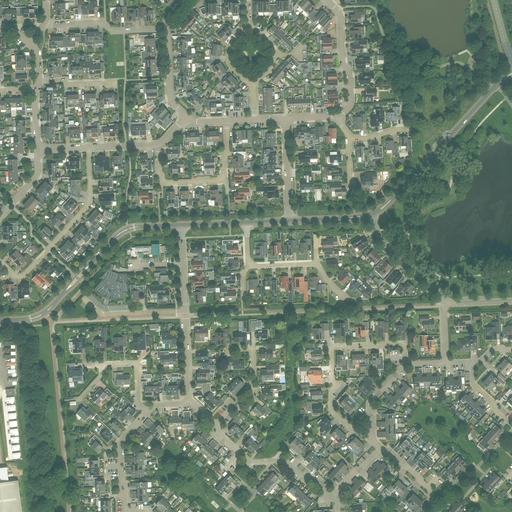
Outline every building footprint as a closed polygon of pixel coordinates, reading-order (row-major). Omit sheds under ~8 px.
[(310,3),(306,0),(304,0),(303,2),(300,0),(299,0),(296,4),(301,9),(302,8),(304,10),(303,11),(310,3)] [(270,6),(269,5),(269,1),(266,2),(263,2),(263,13),(273,12),(273,6),(270,6)] [(280,2),(280,1),(276,1),(277,5),(276,5),(273,6),(273,12),(273,17),(277,17),(277,12),(283,12),(282,2),(280,2)] [(289,5),(289,4),(288,1),(285,1),(282,2),(283,12),(293,12),(292,5),(289,5)] [(85,6),(85,2),(78,2),(79,9),(83,9),(83,15),(89,14),(88,6),(85,6)] [(89,14),(94,14),(94,8),(97,8),(97,2),(93,2),(91,4),(91,6),(88,6),(89,14)] [(262,13),(263,13),(263,2),(260,2),(257,2),(257,5),(256,6),(253,7),(253,15),(257,15),(258,13),(262,13)] [(219,8),(218,7),(218,3),(214,4),(212,4),(212,15),(215,15),(216,13),(218,13),(218,15),(221,14),(221,8),(219,8)] [(222,16),(228,16),(228,12),(232,12),(232,4),(232,3),(225,3),(225,9),(222,9),(222,16)] [(310,19),(315,13),(316,12),(313,10),(315,8),(310,3),(303,11),(308,15),(307,16),(310,19)] [(209,4),(206,4),(206,8),(203,8),(200,9),(203,15),(206,14),(208,14),(209,15),(212,15),(212,4),(209,4)] [(232,4),(232,12),(232,16),(242,16),(242,9),(238,10),(238,4),(232,4)] [(32,7),(31,5),(29,5),(29,9),(29,18),(35,18),(34,11),(38,11),(38,7),(32,7)] [(14,8),(14,7),(12,6),(11,6),(11,10),(11,19),(17,19),(16,11),(20,11),(20,7),(14,8)] [(26,10),(26,7),(20,7),(20,11),(23,10),(24,18),(29,18),(29,9),(26,10)] [(113,22),(120,21),(120,14),(123,14),(123,7),(117,8),(117,12),(112,12),(113,22)] [(8,10),(8,8),(2,8),(2,11),(6,11),(6,19),(6,21),(10,20),(10,19),(11,19),(11,10),(8,10)] [(127,8),(127,13),(128,13),(129,22),(135,22),(135,16),(139,16),(138,9),(133,9),(132,8),(127,8)] [(145,10),(145,8),(140,8),(141,17),(144,16),(144,17),(145,21),(153,21),(153,18),(154,18),(154,17),(154,15),(154,14),(152,14),(152,11),(149,11),(149,10),(148,9),(145,10)] [(196,21),(200,17),(193,11),(189,15),(191,16),(196,21)] [(319,24),(327,15),(322,11),(317,16),(315,13),(310,19),(314,23),(315,21),(316,22),(318,20),(320,22),(319,24)] [(351,23),(360,22),(360,17),(364,17),(364,12),(355,12),(355,16),(350,16),(351,23)] [(324,33),(329,28),(326,25),(331,21),(326,16),(327,16),(327,15),(319,24),(322,26),(320,29),(324,33)] [(193,28),(196,24),(195,23),(196,21),(191,16),(185,22),(191,27),(193,28)] [(189,32),(191,30),(190,29),(191,27),(185,22),(180,27),(186,33),(188,30),(189,32)] [(219,30),(222,32),(228,37),(232,33),(228,30),(231,26),(228,23),(226,23),(223,25),(223,26),(219,30)] [(272,36),(278,29),(273,25),(267,32),(272,36)] [(353,28),(354,31),(351,31),(351,39),(361,38),(361,35),(361,33),(364,33),(363,27),(356,27),(353,28)] [(284,31),(281,29),(279,31),(278,29),(272,36),(276,40),(284,31)] [(280,44),(286,37),(284,36),(286,34),(284,31),(276,40),(280,44)] [(94,46),(93,32),(88,33),(88,39),(84,40),(85,44),(85,46),(93,45),(93,46),(94,46)] [(99,39),(99,32),(93,32),(94,46),(98,46),(98,43),(103,43),(102,39),(99,39)] [(227,39),(228,37),(222,32),(218,36),(224,41),(225,40),(226,41),(227,39)] [(67,45),(73,44),(73,42),(75,42),(75,33),(70,33),(70,40),(66,40),(67,44),(67,45)] [(81,40),(81,33),(75,33),(75,42),(78,42),(78,44),(85,44),(84,40),(81,40)] [(63,44),(63,35),(57,35),(57,37),(58,46),(60,46),(60,48),(67,48),(67,45),(67,44),(63,44)] [(149,39),(149,35),(139,36),(139,39),(141,39),(141,43),(146,43),(146,47),(155,46),(155,39),(149,39)] [(320,44),(323,44),(332,44),(332,43),(332,41),(331,40),(331,38),(325,38),(325,35),(319,35),(320,44)] [(178,46),(187,45),(187,42),(191,42),(191,36),(185,36),(185,40),(177,40),(178,46)] [(58,46),(57,37),(52,37),(52,45),(49,45),(49,49),(58,49),(58,46)] [(292,39),(289,37),(287,38),(286,37),(280,44),(284,47),(292,39)] [(209,47),(213,48),(213,50),(221,51),(221,50),(222,50),(223,47),(222,47),(221,47),(222,46),(216,45),(216,44),(217,41),(211,38),(210,41),(211,42),(209,47)] [(293,43),(290,41),(292,39),(284,47),(288,51),(293,47),(294,48),(299,43),(296,40),(293,43)] [(352,53),(363,53),(363,48),(367,48),(366,41),(359,42),(360,45),(352,46),(352,53)] [(320,53),(326,53),(326,50),(332,50),(332,47),(332,45),(332,44),(323,44),(323,50),(320,50),(320,53)] [(187,49),(187,45),(178,46),(178,51),(186,51),(186,54),(192,54),(191,49),(187,49)] [(141,57),(148,57),(150,56),(150,53),(155,53),(155,46),(146,47),(146,51),(141,52),(141,57)] [(221,56),(222,55),(222,53),(222,52),(221,52),(221,51),(213,50),(210,50),(210,56),(210,59),(205,60),(205,63),(213,63),(213,59),(215,59),(215,56),(220,57),(220,56),(221,56)] [(15,62),(17,62),(26,61),(26,55),(19,56),(19,52),(17,52),(14,52),(15,59),(15,62)] [(326,56),(326,53),(320,53),(320,59),(323,58),(323,59),(323,62),(332,62),(333,61),(333,59),(332,58),(332,56),(326,56)] [(480,55),(478,53),(472,59),(474,61),(475,62),(476,63),(482,57),(480,55)] [(178,58),(178,64),(188,63),(188,60),(192,60),(192,59),(192,55),(192,54),(186,54),(186,58),(178,58)] [(78,75),(77,66),(74,66),(74,64),(71,64),(71,55),(68,55),(68,64),(68,68),(72,67),(72,75),(78,75)] [(291,56),(291,57),(289,58),(285,62),(291,68),(294,65),(296,67),(297,68),(300,65),(299,64),(298,63),(291,56)] [(149,60),(148,57),(141,57),(142,63),(146,63),(146,67),(156,66),(156,60),(149,60)] [(357,65),(357,68),(373,68),(372,57),(369,57),(363,57),(363,61),(355,61),(356,65),(357,65)] [(48,62),(49,68),(58,68),(62,68),(61,59),(55,59),(55,62),(48,62)] [(15,71),(20,71),(20,68),(26,67),(26,61),(17,62),(17,65),(15,65),(15,71)] [(223,67),(220,62),(215,66),(214,65),(211,66),(212,69),(211,69),(214,73),(216,71),(216,72),(223,67)] [(291,68),(285,62),(281,66),(287,72),(289,70),(293,74),(295,72),(291,68)] [(321,71),(324,71),(326,71),(326,68),(332,68),(332,65),(333,65),(333,63),(332,62),(323,62),(324,65),(323,66),(321,66),(321,71)] [(87,75),(90,74),(91,74),(92,76),(94,76),(95,74),(95,66),(95,63),(93,63),(86,64),(86,68),(87,75)] [(95,74),(101,74),(101,67),(104,67),(104,63),(97,63),(97,65),(95,66),(95,74)] [(188,67),(188,63),(178,64),(178,69),(186,69),(186,72),(192,72),(192,67),(188,67)] [(78,75),(83,75),(87,75),(86,68),(86,64),(79,64),(79,66),(77,66),(78,75)] [(142,77),(148,76),(148,73),(156,72),(156,66),(146,67),(146,70),(142,70),(142,77)] [(285,78),(288,75),(286,74),(287,72),(281,66),(277,70),(285,78)] [(221,82),(224,78),(222,74),(226,72),(223,67),(216,72),(218,74),(216,75),(221,82)] [(62,77),(62,68),(58,68),(49,68),(49,74),(55,74),(55,77),(62,77)] [(283,81),(285,78),(277,70),(273,74),(280,80),(281,79),(283,81)] [(330,74),(330,71),(326,71),(324,71),(324,76),(326,76),(326,80),(337,80),(337,79),(337,78),(337,76),(337,74),(330,74)] [(20,76),(20,72),(14,73),(14,83),(27,82),(27,79),(28,79),(28,75),(20,76)] [(181,73),(181,76),(179,76),(179,82),(189,81),(189,78),(192,78),(192,72),(186,72),(181,73)] [(374,73),(367,73),(363,73),(363,77),(360,77),(360,84),(370,84),(370,83),(372,80),(372,79),(374,79),(374,73)] [(276,85),(280,80),(273,74),(269,79),(276,85)] [(226,88),(234,79),(230,75),(226,80),(224,78),(221,82),(219,83),(223,87),(224,86),(226,88)] [(236,91),(233,88),(238,83),(234,79),(226,88),(228,89),(229,89),(229,90),(233,94),(236,91)] [(325,89),(331,89),(331,86),(337,85),(337,83),(338,83),(338,81),(337,80),(326,80),(326,86),(325,86),(325,89)] [(193,89),(193,86),(189,84),(189,81),(179,82),(179,87),(186,87),(186,91),(193,89)] [(143,83),(143,88),(143,93),(147,93),(157,93),(157,86),(151,86),(150,83),(143,83)] [(44,98),(53,97),(53,94),(57,94),(57,88),(51,88),(51,92),(43,92),(44,98)] [(187,95),(191,98),(188,101),(192,104),(199,97),(202,94),(200,92),(199,92),(197,94),(193,90),(193,89),(186,91),(187,95)] [(329,98),(338,98),(338,97),(338,96),(338,94),(337,94),(337,92),(331,92),(331,89),(325,89),(326,92),(326,98),(329,98)] [(376,89),(370,89),(366,89),(366,94),(363,94),(363,101),(373,101),(373,97),(377,96),(376,89)] [(100,94),(100,101),(100,105),(100,108),(104,108),(104,105),(109,105),(109,94),(107,94),(107,92),(103,92),(104,94),(103,94),(100,94)] [(88,95),(88,93),(85,93),(85,95),(85,102),(82,102),(82,109),(85,108),(85,107),(91,106),(90,94),(88,95)] [(115,101),(114,93),(109,94),(109,105),(115,105),(115,107),(118,106),(118,101),(115,101)] [(149,108),(155,105),(153,102),(153,99),(157,99),(157,93),(147,93),(148,99),(146,100),(146,104),(144,105),(147,110),(149,108)] [(96,101),(96,94),(90,94),(91,106),(96,106),(96,108),(99,108),(99,101),(96,101)] [(65,109),(68,109),(68,107),(74,107),(73,95),(68,95),(68,103),(65,103),(65,109)] [(79,102),(79,95),(73,95),(74,107),(79,107),(79,109),(82,109),(82,102),(79,102)] [(245,98),(243,98),(243,97),(238,97),(238,95),(233,95),(233,103),(235,103),(244,102),(245,102),(245,98)] [(53,100),(53,97),(44,98),(44,103),(52,103),(52,106),(58,106),(57,100),(53,100)] [(208,100),(204,97),(201,100),(199,97),(192,104),(197,108),(202,103),(206,106),(208,100)] [(324,107),(332,107),(332,104),(338,103),(338,101),(338,99),(338,98),(329,98),(326,98),(326,102),(324,102),(324,107)] [(211,106),(211,112),(211,113),(215,113),(215,112),(216,112),(216,103),(213,104),(213,99),(208,100),(207,103),(207,107),(211,106)] [(216,103),(216,112),(218,112),(218,113),(222,113),(222,106),(224,105),(224,100),(223,100),(223,99),(216,99),(216,103)] [(44,115),(54,115),(54,111),(59,111),(59,106),(58,106),(52,106),(52,109),(44,109),(44,115)] [(161,118),(167,111),(163,107),(158,112),(155,110),(151,115),(155,119),(158,122),(161,118)] [(403,116),(403,107),(393,107),(393,113),(388,113),(388,115),(386,115),(386,116),(386,119),(388,119),(388,122),(396,121),(396,116),(404,116),(404,115),(403,116)] [(371,117),(370,117),(369,117),(369,119),(370,120),(371,120),(371,126),(379,126),(378,119),(382,119),(382,109),(375,109),(375,113),(373,113),(371,115),(371,116),(371,117)] [(165,129),(169,124),(167,122),(172,116),(167,112),(168,111),(167,111),(161,118),(158,122),(157,122),(165,129)] [(362,129),(362,122),(366,122),(365,114),(360,115),(360,117),(353,118),(354,125),(354,129),(362,129)] [(47,124),(53,123),(58,123),(58,118),(54,118),(54,115),(44,115),(45,121),(47,121),(47,124)] [(129,123),(129,129),(132,129),(132,131),(132,135),(139,135),(139,122),(134,122),(129,123)] [(142,122),(139,122),(139,135),(146,135),(146,131),(146,129),(150,128),(148,122),(142,122)] [(58,123),(53,123),(47,124),(47,127),(45,127),(45,133),(55,132),(55,129),(59,129),(58,123)] [(92,129),(92,137),(98,137),(97,130),(100,130),(100,129),(100,126),(100,123),(97,123),(97,125),(91,125),(92,129)] [(69,138),(75,138),(74,127),(74,124),(69,124),(66,125),(66,131),(69,131),(69,138)] [(75,138),(80,138),(80,131),(83,130),(83,124),(80,124),(80,126),(74,127),(75,138)] [(87,125),(87,124),(86,124),(83,124),(83,130),(86,130),(86,138),(92,137),(92,129),(91,125),(87,125)] [(110,137),(115,136),(115,130),(118,130),(118,124),(109,125),(109,128),(110,137)] [(106,128),(106,126),(100,126),(100,129),(104,129),(104,137),(110,137),(109,128),(106,128)] [(313,144),(319,144),(319,137),(323,137),(323,127),(316,127),(316,135),(313,135),(313,138),(313,144)] [(294,130),(294,133),(294,139),(295,139),(298,139),(304,139),(304,137),(304,128),(298,128),(298,130),(294,130)] [(310,145),(313,144),(313,138),(313,135),(313,133),(310,133),(310,129),(309,128),(304,128),(304,137),(304,139),(304,141),(309,140),(310,145)] [(326,143),(331,142),(331,139),(336,138),(336,128),(329,129),(329,136),(326,136),(326,143)] [(252,143),(251,130),(242,131),(242,140),(242,143),(243,143),(243,140),(248,140),(248,143),(252,143)] [(270,133),(270,130),(263,131),(264,135),(265,136),(266,136),(266,139),(276,139),(276,133),(270,133)] [(233,143),(242,143),(242,140),(242,131),(233,131),(233,143)] [(55,135),(55,132),(45,133),(45,138),(53,138),(53,141),(59,141),(59,135),(55,135)] [(199,139),(199,132),(193,133),(193,142),(196,142),(197,145),(203,145),(203,143),(203,138),(199,139)] [(208,142),(213,141),(213,132),(207,132),(207,135),(203,135),(203,138),(203,143),(203,145),(203,146),(208,146),(208,145),(208,142)] [(219,135),(219,132),(213,132),(213,141),(219,141),(219,142),(222,142),(222,134),(219,135)] [(183,146),(190,146),(190,142),(193,142),(193,133),(186,133),(186,139),(183,139),(183,146)] [(406,140),(406,137),(400,137),(400,147),(406,146),(406,152),(412,151),(411,139),(406,140)] [(264,150),(270,149),(270,145),(276,145),(276,139),(266,139),(266,143),(264,143),(264,150)] [(394,144),(392,142),(392,141),(386,141),(386,151),(392,150),(392,156),(398,155),(397,144),(394,144)] [(379,151),(378,145),(371,146),(372,155),(377,155),(377,158),(383,158),(382,151),(379,151)] [(178,159),(178,158),(177,152),(180,152),(180,146),(173,147),(173,149),(172,150),(167,150),(168,158),(168,160),(171,160),(171,158),(174,158),(174,159),(178,159)] [(368,150),(365,150),(365,147),(357,147),(358,157),(362,157),(363,161),(369,161),(369,155),(368,150)] [(23,150),(23,148),(14,148),(14,150),(15,157),(17,157),(17,154),(24,153),(23,150)] [(271,153),(270,150),(264,151),(264,154),(267,154),(267,159),(277,159),(277,153),(271,153)] [(338,165),(338,162),(341,162),(341,161),(342,161),(342,156),(341,156),(341,155),(334,155),(334,151),(326,151),(326,158),(330,157),(331,163),(333,163),(333,165),(338,165)] [(233,162),(243,162),(243,158),(246,158),(245,152),(243,152),(240,152),(239,152),(239,155),(238,156),(233,156),(233,162)] [(300,163),(310,162),(310,159),(317,159),(317,152),(307,152),(307,156),(300,156),(300,163)] [(148,163),(147,155),(141,156),(142,166),(145,165),(145,168),(148,168),(148,170),(152,170),(151,163),(148,163)] [(122,163),(121,156),(114,156),(114,166),(118,166),(118,170),(125,170),(125,163),(122,163)] [(211,160),(211,156),(202,157),(202,160),(204,160),(205,166),(214,165),(214,160),(211,160)] [(8,164),(9,166),(17,165),(17,164),(17,160),(11,160),(10,157),(8,157),(8,164)] [(76,158),(76,157),(73,157),(73,158),(69,158),(69,164),(66,164),(66,169),(74,169),(74,165),(80,165),(79,158),(76,158)] [(99,157),(99,158),(95,158),(95,164),(99,164),(99,167),(103,166),(104,171),(109,170),(109,163),(106,163),(106,157),(99,157)] [(48,169),(56,169),(56,166),(59,166),(59,163),(63,163),(63,159),(55,159),(55,164),(47,164),(48,169)] [(274,169),(274,165),(277,165),(277,159),(267,159),(267,165),(263,165),(263,170),(270,169),(274,169)] [(180,173),(180,168),(183,167),(183,162),(177,162),(177,165),(170,165),(170,173),(174,173),(180,173)] [(243,166),(243,162),(233,162),(233,169),(239,168),(239,169),(240,172),(247,172),(247,165),(243,166)] [(214,171),(214,165),(205,166),(205,171),(199,172),(199,175),(203,175),(212,175),(212,171),(214,171)] [(338,168),(333,168),(328,168),(329,174),(330,174),(332,176),(332,178),(332,180),(338,179),(338,178),(342,178),(342,174),(343,173),(342,171),(338,171),(338,168)] [(51,178),(58,178),(59,178),(59,169),(56,169),(48,169),(48,175),(51,175),(51,178)] [(274,170),(272,170),(264,171),(264,176),(266,176),(266,178),(267,179),(268,179),(268,182),(271,181),(271,183),(272,183),(274,183),(275,182),(275,181),(278,181),(277,174),(274,174),(274,170)] [(249,173),(238,173),(234,173),(234,177),(234,184),(243,183),(243,179),(246,179),(246,176),(249,176),(254,176),(254,172),(249,172),(249,173)] [(305,189),(310,189),(311,192),(314,192),(313,182),(312,182),(311,173),(303,173),(304,182),(301,182),(301,190),(305,190),(305,189)] [(376,173),(369,173),(365,173),(365,177),(362,177),(362,185),(367,185),(367,186),(373,185),(372,179),(377,179),(376,173)] [(140,183),(141,184),(142,184),(142,187),(152,187),(152,179),(147,179),(147,175),(140,176),(140,177),(140,183)] [(9,185),(12,185),(11,182),(18,182),(18,178),(18,176),(9,177),(9,178),(9,185)] [(100,191),(109,190),(109,188),(112,187),(113,186),(113,179),(107,179),(107,183),(99,183),(100,191)] [(48,184),(46,182),(41,186),(48,193),(54,187),(54,183),(52,183),(51,182),(48,184)] [(337,188),(337,185),(330,185),(331,191),(334,191),(336,192),(336,196),(345,196),(345,195),(347,193),(346,192),(345,188),(337,188)] [(45,203),(46,202),(45,201),(46,200),(46,199),(44,197),(48,193),(41,186),(37,191),(41,195),(39,197),(40,197),(45,203)] [(278,190),(275,190),(275,187),(269,187),(265,187),(265,193),(268,193),(268,198),(269,198),(269,199),(272,199),(272,198),(278,198),(278,190)] [(249,189),(241,189),(238,190),(238,193),(234,193),(235,201),(236,201),(236,202),(240,202),(240,200),(244,200),(244,196),(249,196),(249,189)] [(218,199),(218,190),(210,191),(211,200),(215,200),(215,206),(222,206),(222,199),(218,199)] [(189,200),(189,191),(181,192),(181,201),(186,201),(186,206),(192,206),(192,199),(189,200)] [(204,198),(203,191),(196,191),(196,201),(201,201),(201,204),(207,204),(207,198),(204,198)] [(148,192),(145,192),(139,192),(139,200),(143,200),(143,204),(153,203),(153,196),(149,196),(148,192)] [(175,202),(175,192),(167,192),(168,204),(174,203),(174,208),(179,207),(178,201),(175,202)] [(108,206),(109,205),(110,205),(110,201),(114,201),(114,194),(107,194),(108,198),(100,198),(100,205),(106,205),(106,206),(108,206)] [(74,209),(78,205),(72,200),(74,196),(71,195),(70,198),(66,202),(68,204),(74,209)] [(37,200),(32,196),(28,201),(35,207),(37,205),(41,208),(45,203),(40,197),(37,200)] [(31,218),(36,213),(32,210),(35,207),(28,201),(23,206),(28,210),(25,213),(31,218)] [(64,204),(62,206),(60,209),(62,211),(63,212),(66,209),(70,214),(74,209),(68,204),(66,202),(64,204)] [(60,213),(62,211),(60,209),(57,211),(56,213),(57,215),(55,217),(62,223),(66,219),(60,213)] [(102,215),(97,210),(92,215),(99,221),(101,219),(103,221),(106,217),(111,219),(113,215),(105,211),(103,214),(102,215)] [(96,233),(99,230),(98,229),(100,227),(97,224),(99,221),(92,215),(88,220),(93,224),(89,228),(94,232),(96,233)] [(62,223),(55,217),(54,219),(52,217),(48,222),(50,224),(52,221),(58,227),(62,223)] [(13,233),(13,229),(17,229),(17,223),(9,223),(9,226),(2,227),(2,231),(4,231),(4,233),(13,233)] [(78,231),(84,236),(89,240),(91,238),(91,237),(90,236),(94,232),(89,228),(89,227),(87,230),(82,226),(78,231)] [(53,233),(46,227),(43,230),(40,228),(36,232),(41,236),(44,234),(48,238),(53,233)] [(84,236),(78,231),(74,235),(79,240),(77,242),(81,246),(85,242),(85,243),(86,243),(89,240),(84,236)] [(13,237),(13,233),(4,233),(4,235),(2,235),(2,240),(10,239),(10,243),(18,243),(17,236),(13,237)] [(369,245),(365,238),(359,242),(357,238),(351,242),(354,248),(357,246),(360,250),(369,245)] [(73,244),(68,239),(65,242),(66,243),(64,245),(73,253),(76,250),(77,252),(81,247),(76,242),(73,244)] [(311,250),(311,246),(311,239),(307,239),(307,240),(304,240),(304,243),(300,243),(301,254),(308,253),(308,251),(311,250)] [(327,239),(327,242),(323,242),(323,248),(333,248),(333,245),(337,245),(337,239),(330,239),(327,239)] [(223,252),(225,254),(230,253),(238,253),(238,246),(233,246),(232,246),(231,240),(223,240),(223,245),(221,245),(221,249),(223,252)] [(268,254),(267,249),(267,242),(267,240),(265,240),(265,242),(261,243),(261,246),(256,246),(257,256),(264,256),(264,254),(268,254)] [(293,255),(293,253),(296,253),(296,247),(296,240),(290,241),(290,245),(285,245),(285,255),(293,255)] [(192,253),(202,252),(202,248),(205,248),(205,242),(198,243),(198,246),(192,246),(192,247),(191,248),(191,250),(192,251),(192,253)] [(278,255),(278,253),(281,253),(281,249),(281,242),(275,243),(275,246),(271,246),(271,256),(278,255)] [(33,246),(38,253),(42,251),(37,244),(33,246)] [(15,262),(21,255),(18,253),(21,249),(17,245),(11,251),(14,253),(10,258),(15,262)] [(73,253),(64,245),(63,247),(62,246),(59,249),(64,254),(62,257),(68,262),(72,257),(71,256),(73,253)] [(159,247),(159,245),(152,245),(152,246),(149,246),(135,247),(135,248),(135,255),(139,255),(139,258),(143,257),(143,255),(150,254),(152,254),(153,255),(160,255),(160,253),(167,253),(167,246),(162,246),(162,247),(159,247)] [(329,257),(332,257),(339,257),(338,251),(334,251),(334,248),(333,248),(323,248),(324,248),(325,254),(329,254),(329,257)] [(376,253),(373,250),(371,253),(368,250),(365,253),(364,252),(362,255),(363,256),(362,257),(364,259),(365,258),(367,256),(375,264),(380,258),(375,253),(376,253)] [(19,266),(20,265),(23,268),(26,264),(31,259),(27,255),(24,258),(21,255),(15,262),(19,266)] [(211,261),(211,257),(206,257),(200,258),(200,261),(193,261),(193,269),(203,269),(203,264),(206,264),(206,261),(211,261)] [(229,261),(228,258),(225,258),(225,263),(229,263),(229,269),(235,269),(235,267),(239,267),(239,260),(229,261)] [(328,268),(338,267),(337,261),(342,261),(342,258),(336,258),(336,261),(328,261),(328,268)] [(391,267),(386,262),(381,267),(378,264),(374,269),(379,274),(381,271),(384,274),(391,267)] [(54,269),(48,263),(43,269),(50,275),(54,271),(58,276),(62,271),(57,266),(54,269)] [(167,275),(166,269),(154,269),(154,276),(160,276),(160,279),(159,279),(159,284),(165,283),(165,282),(168,282),(168,275),(167,275)] [(343,284),(350,277),(347,275),(349,272),(346,269),(339,272),(341,275),(341,276),(342,276),(338,280),(343,284)] [(393,271),(390,275),(385,280),(390,285),(393,282),(396,285),(398,282),(402,277),(397,272),(396,274),(393,271)] [(228,276),(228,272),(221,273),(221,280),(226,280),(226,284),(225,284),(225,287),(230,286),(230,284),(235,283),(235,276),(228,276)] [(202,278),(202,273),(196,273),(196,278),(193,278),(194,286),(204,285),(203,278),(202,278)] [(43,278),(38,274),(33,280),(40,287),(44,282),(48,286),(52,282),(46,276),(43,278)] [(128,293),(127,274),(118,274),(116,281),(114,280),(108,297),(110,298),(111,298),(113,299),(116,299),(117,299),(120,299),(121,299),(124,299),(123,293),(128,293)] [(271,277),(271,276),(270,275),(268,276),(267,276),(267,277),(264,277),(265,281),(263,281),(263,287),(270,286),(270,290),(272,290),(273,294),(277,294),(277,285),(273,285),(272,277),(271,277)] [(292,291),(292,285),(292,280),(288,280),(288,276),(280,276),(281,288),(286,288),(286,291),(292,291)] [(108,297),(114,280),(105,277),(95,289),(96,290),(98,292),(99,293),(100,294),(101,294),(104,295),(105,296),(108,297)] [(307,282),(303,282),(303,277),(295,278),(296,289),(300,289),(301,292),(303,292),(307,292),(307,286),(307,282)] [(318,285),(318,281),(318,277),(310,277),(311,281),(310,281),(311,287),(316,287),(316,291),(322,291),(322,285),(318,285)] [(257,288),(257,279),(249,280),(250,281),(247,281),(247,288),(250,288),(250,290),(255,290),(255,295),(261,294),(261,287),(257,288)] [(354,293),(361,285),(356,281),(349,288),(354,293)] [(361,285),(354,293),(358,297),(363,292),(366,294),(364,296),(367,298),(371,298),(371,295),(370,294),(372,292),(372,289),(364,282),(361,285)] [(9,285),(9,283),(6,283),(5,285),(4,285),(3,287),(3,288),(4,289),(4,292),(7,292),(14,298),(18,298),(17,287),(14,287),(14,284),(9,285)] [(414,287),(408,283),(404,287),(401,285),(395,291),(401,296),(405,292),(408,295),(411,293),(410,292),(414,287)] [(29,287),(29,284),(21,284),(21,292),(18,292),(18,299),(24,298),(24,295),(29,295),(29,292),(30,292),(31,292),(32,291),(32,289),(31,288),(30,287),(29,287)] [(135,286),(135,285),(130,285),(130,292),(131,292),(132,301),(139,300),(139,295),(139,294),(143,294),(143,289),(146,289),(145,286),(135,286)] [(165,291),(164,291),(164,288),(151,288),(151,294),(157,293),(157,296),(158,296),(159,296),(159,300),(164,300),(167,300),(167,299),(169,299),(169,291),(165,291)] [(203,303),(202,296),(206,296),(206,290),(206,288),(201,289),(202,292),(194,292),(194,296),(195,296),(195,303),(203,303)] [(227,292),(227,289),(221,289),(221,295),(225,295),(225,300),(229,300),(229,301),(236,301),(236,292),(227,292)] [(429,321),(429,317),(419,317),(420,321),(421,321),(421,325),(424,325),(424,329),(434,328),(434,320),(429,321)] [(456,330),(465,330),(465,324),(470,323),(470,318),(464,318),(464,321),(455,321),(456,330)] [(397,336),(405,335),(405,331),(408,331),(407,320),(400,321),(400,325),(396,326),(397,336)] [(348,330),(347,321),(344,321),(344,324),(333,324),(334,329),(336,329),(336,335),(334,335),(334,336),(345,336),(344,330),(348,330)] [(267,338),(267,330),(261,330),(261,326),(258,326),(258,322),(251,322),(252,327),(252,332),(255,332),(255,338),(267,338)] [(356,337),(361,337),(361,336),(365,336),(364,330),(368,330),(368,322),(360,323),(360,327),(356,327),(356,337)] [(384,323),(384,322),(378,322),(378,326),(375,326),(376,337),(382,336),(382,332),(388,332),(388,323),(384,323)] [(486,339),(496,339),(496,334),(499,334),(499,322),(492,322),(493,328),(485,328),(486,339)] [(324,339),(323,330),(328,330),(328,323),(320,324),(321,328),(313,329),(313,335),(314,335),(314,339),(324,339)] [(235,341),(246,341),(246,333),(249,333),(249,325),(243,325),(243,333),(234,333),(235,341)] [(204,341),(204,337),(208,337),(208,330),(210,330),(210,327),(201,327),(201,330),(195,330),(196,340),(200,340),(200,341),(204,341)] [(217,344),(225,344),(224,339),(229,339),(229,329),(222,329),(222,333),(216,333),(217,344)] [(96,351),(103,351),(107,351),(107,347),(106,336),(106,333),(103,333),(103,336),(102,336),(102,340),(96,340),(93,341),(93,345),(96,345),(96,351)] [(170,336),(170,333),(160,333),(161,337),(163,337),(164,343),(170,343),(170,346),(175,346),(175,336),(170,336)] [(135,350),(146,349),(145,334),(141,334),(141,337),(134,338),(135,350)] [(123,350),(123,345),(126,345),(125,335),(122,335),(122,337),(115,338),(115,339),(115,345),(112,345),(112,350),(115,350),(115,351),(123,350)] [(428,341),(427,336),(421,336),(421,343),(425,343),(425,351),(429,351),(430,354),(435,354),(435,348),(434,348),(434,341),(428,341)] [(86,348),(86,344),(86,337),(79,337),(79,342),(73,342),(70,343),(70,347),(73,347),(73,353),(81,353),(81,348),(86,348)] [(459,351),(469,350),(469,348),(477,348),(476,338),(465,339),(466,341),(458,341),(459,351)] [(321,350),(313,351),(313,347),(313,344),(306,345),(306,347),(306,353),(308,353),(308,359),(316,359),(316,362),(321,361),(321,358),(322,358),(321,350)] [(261,358),(271,358),(271,351),(275,351),(275,345),(267,345),(268,350),(261,350),(261,358)] [(197,360),(208,359),(207,350),(201,350),(201,354),(196,354),(197,360)] [(157,359),(161,358),(161,364),(169,364),(173,364),(176,364),(176,355),(165,356),(165,351),(157,352),(157,354),(155,354),(155,359),(157,359)] [(359,355),(359,364),(363,364),(363,368),(369,367),(369,362),(365,362),(365,358),(365,354),(359,355)] [(379,358),(379,354),(372,354),(372,364),(376,364),(377,369),(383,369),(383,358),(379,358)] [(337,368),(339,368),(341,367),(342,371),(348,370),(348,362),(344,362),(344,360),(344,355),(337,356),(338,365),(337,365),(337,368)] [(355,364),(359,364),(359,355),(352,355),(352,359),(352,362),(349,362),(349,369),(356,369),(355,364)] [(237,362),(237,358),(228,359),(228,366),(233,366),(234,369),(244,369),(244,361),(237,362)] [(209,359),(208,359),(197,360),(198,360),(198,367),(203,366),(203,370),(209,369),(214,369),(214,365),(214,364),(210,364),(209,363),(209,359)] [(509,363),(505,360),(501,364),(508,371),(511,368),(511,369),(511,360),(509,363)] [(503,381),(508,376),(506,374),(508,371),(501,364),(497,369),(500,372),(497,375),(500,378),(503,381)] [(267,370),(262,370),(262,380),(273,380),(273,375),(273,374),(279,374),(279,368),(279,365),(269,366),(269,370),(267,370)] [(73,382),(73,381),(78,380),(78,383),(83,383),(83,380),(82,380),(82,368),(68,369),(69,377),(69,382),(73,382)] [(197,374),(198,380),(206,380),(210,380),(213,379),(213,373),(214,373),(214,369),(209,369),(203,370),(204,374),(197,374)] [(317,372),(317,371),(308,371),(308,377),(310,377),(310,380),(314,380),(314,384),(322,383),(321,375),(322,375),(322,371),(317,372)] [(121,376),(121,373),(114,373),(114,381),(117,381),(118,385),(130,384),(129,376),(121,376)] [(239,389),(244,384),(239,380),(241,378),(236,373),(235,374),(234,374),(234,375),(233,376),(236,379),(233,383),(239,389)] [(498,381),(491,375),(487,379),(494,386),(497,383),(499,385),(501,384),(503,386),(506,383),(503,381),(500,378),(498,381)] [(362,384),(360,387),(367,394),(372,388),(369,386),(372,382),(366,377),(365,377),(364,377),(360,378),(359,378),(357,380),(362,384)] [(493,393),(494,391),(492,388),(494,386),(487,379),(483,384),(493,393)] [(162,390),(165,389),(166,395),(172,395),(172,386),(169,386),(168,381),(167,380),(163,380),(163,381),(161,381),(161,382),(162,390)] [(206,383),(206,380),(198,380),(198,386),(202,386),(204,386),(204,390),(207,390),(210,389),(210,383),(206,383)] [(411,395),(413,392),(411,390),(412,390),(402,381),(401,383),(404,386),(402,387),(406,391),(408,393),(411,395)] [(159,390),(162,390),(161,382),(157,382),(157,383),(156,383),(154,384),(153,384),(153,385),(153,387),(152,387),(152,391),(152,396),(159,396),(159,393),(159,390)] [(234,394),(239,389),(233,383),(229,387),(225,384),(223,387),(228,393),(230,390),(234,394)] [(400,389),(398,387),(395,383),(392,386),(395,389),(396,388),(405,397),(408,393),(406,391),(402,387),(400,389)] [(263,398),(273,398),(272,392),(278,392),(278,391),(282,390),(281,385),(270,385),(270,390),(262,390),(263,398)] [(113,394),(107,388),(103,392),(100,389),(96,392),(97,393),(92,399),(98,405),(107,395),(109,398),(113,394)] [(317,392),(316,388),(308,389),(309,392),(311,392),(312,399),(322,399),(322,392),(317,392)] [(401,401),(405,397),(396,388),(395,389),(394,390),(397,393),(395,395),(401,401)] [(208,404),(213,399),(214,398),(212,396),(214,393),(210,390),(210,389),(207,390),(204,390),(202,390),(202,394),(206,397),(204,400),(208,404)] [(344,408),(351,401),(348,398),(350,396),(346,392),(340,398),(343,401),(340,404),(344,408)] [(460,407),(472,395),(470,393),(467,396),(465,394),(459,401),(461,402),(458,405),(460,407)] [(393,397),(390,394),(389,396),(398,405),(401,401),(395,395),(393,397)] [(131,416),(135,412),(132,409),(133,408),(129,404),(131,402),(125,397),(123,395),(122,397),(124,399),(123,400),(126,403),(125,404),(125,406),(123,408),(125,410),(131,416)] [(467,408),(469,405),(473,401),(471,399),(474,396),(472,395),(460,407),(462,409),(462,408),(463,408),(465,406),(467,408)] [(395,409),(398,405),(389,396),(387,398),(390,401),(388,403),(386,405),(390,409),(392,406),(395,409)] [(223,402),(219,398),(217,400),(214,398),(213,399),(208,404),(213,408),(217,404),(220,406),(223,402)] [(474,415),(480,408),(479,406),(481,403),(483,401),(483,400),(482,399),(479,402),(471,410),(469,413),(469,414),(472,417),(474,415)] [(469,413),(479,402),(478,400),(475,403),(473,401),(469,405),(467,408),(465,409),(469,413)] [(353,404),(351,401),(344,408),(349,412),(352,409),(355,411),(360,405),(356,401),(353,404)] [(315,406),(315,402),(306,402),(306,409),(313,408),(313,413),(323,413),(322,406),(315,406)] [(262,408),(257,404),(252,410),(260,417),(264,412),(267,415),(271,411),(265,405),(262,408)] [(87,411),(83,407),(77,414),(85,421),(89,416),(91,418),(96,414),(90,409),(87,411)] [(480,408),(474,415),(472,417),(476,420),(478,418),(487,409),(485,407),(482,410),(480,408)] [(118,413),(114,409),(112,412),(114,414),(117,417),(119,415),(124,419),(125,418),(127,421),(131,416),(125,410),(123,412),(122,412),(119,412),(118,413)] [(385,416),(385,419),(394,418),(394,413),(390,414),(389,411),(387,410),(384,410),(384,414),(381,414),(381,417),(385,416)] [(118,431),(122,426),(117,421),(119,418),(117,417),(114,414),(112,416),(111,416),(115,420),(111,425),(118,431)] [(318,424),(319,425),(323,428),(320,431),(324,435),(330,429),(327,427),(328,425),(331,423),(326,418),(323,421),(321,420),(320,420),(318,423),(318,424)] [(159,433),(161,435),(162,434),(161,433),(164,430),(157,423),(155,425),(148,419),(146,421),(159,433)] [(148,431),(151,434),(155,438),(157,440),(161,435),(159,433),(146,421),(143,424),(150,430),(149,432),(148,431)] [(108,442),(113,437),(107,431),(109,429),(104,424),(102,422),(100,423),(103,426),(99,430),(103,433),(100,436),(108,442)] [(233,435),(239,428),(235,424),(228,431),(233,435)] [(501,438),(502,436),(499,434),(502,431),(496,425),(492,429),(501,438)] [(146,438),(152,443),(153,442),(152,441),(155,438),(151,434),(148,431),(146,433),(140,428),(138,430),(146,438)] [(238,439),(244,433),(239,428),(233,435),(238,439)] [(335,439),(341,432),(337,428),(332,432),(330,430),(326,435),(330,439),(332,436),(335,439)] [(248,449),(254,442),(252,440),(253,439),(250,437),(255,432),(252,429),(247,434),(249,436),(245,441),(246,442),(243,445),(248,449)] [(501,438),(492,429),(487,434),(494,440),(497,437),(499,439),(501,438)] [(151,444),(152,443),(138,430),(136,433),(141,438),(139,440),(147,447),(150,443),(151,444)] [(200,441),(208,433),(205,430),(200,436),(198,434),(191,441),(194,444),(194,445),(195,447),(200,441)] [(340,448),(344,444),(345,443),(342,441),(346,436),(341,432),(335,439),(338,442),(336,444),(340,448)] [(200,450),(207,442),(205,440),(210,435),(208,433),(200,441),(195,447),(196,447),(198,446),(201,449),(200,450)] [(298,440),(296,439),(299,436),(296,433),(291,438),(293,440),(289,445),(294,450),(303,440),(300,438),(298,440)] [(493,447),(494,445),(491,442),(494,440),(487,434),(484,438),(493,447)] [(98,452),(103,447),(100,445),(102,442),(95,435),(90,440),(93,444),(91,446),(98,452)] [(486,448),(489,445),(491,448),(493,447),(484,438),(481,436),(477,440),(479,442),(480,443),(477,445),(483,450),(485,448),(486,448)] [(354,448),(360,442),(355,437),(351,441),(349,439),(345,443),(344,444),(346,447),(351,451),(354,449),(354,448)] [(402,447),(404,449),(410,442),(411,441),(412,441),(408,437),(406,439),(401,445),(399,443),(396,446),(398,448),(399,450),(402,447)] [(204,454),(215,442),(213,439),(208,445),(206,443),(207,442),(200,450),(203,453),(202,455),(203,456),(204,454)] [(262,448),(267,443),(264,440),(259,445),(257,443),(256,444),(254,442),(248,449),(252,453),(255,450),(256,451),(260,446),(262,448)] [(305,447),(301,443),(303,441),(303,440),(294,450),(300,454),(304,450),(306,452),(310,447),(311,446),(308,443),(305,447)] [(207,460),(211,456),(215,452),(213,450),(218,444),(215,442),(204,454),(207,457),(206,459),(207,460)] [(315,447),(319,451),(324,445),(320,442),(315,447)] [(358,458),(363,453),(361,450),(365,446),(360,442),(354,448),(358,453),(356,455),(358,458)] [(405,455),(414,446),(410,442),(404,449),(406,450),(403,453),(405,455)] [(416,455),(414,453),(418,449),(414,446),(405,455),(407,457),(410,454),(412,456),(410,458),(411,459),(416,455)] [(309,463),(315,456),(313,454),(315,452),(310,447),(306,452),(305,453),(307,455),(304,459),(309,463)] [(134,455),(127,456),(125,456),(125,459),(146,459),(146,457),(144,457),(144,452),(143,452),(143,449),(140,448),(139,449),(139,453),(134,453),(134,455)] [(222,457),(226,452),(221,448),(216,453),(215,452),(211,456),(207,460),(208,461),(209,460),(212,463),(220,455),(222,457)] [(422,452),(420,450),(416,455),(411,459),(415,463),(418,460),(420,462),(426,455),(422,452)] [(431,457),(427,453),(426,455),(420,462),(421,463),(419,466),(420,468),(429,459),(431,457)] [(464,469),(465,468),(462,465),(465,462),(463,460),(460,458),(456,454),(452,459),(454,461),(464,469)] [(318,459),(315,456),(309,463),(314,467),(317,464),(319,466),(325,460),(323,457),(322,459),(320,457),(318,459)] [(92,461),(92,458),(85,458),(85,463),(90,462),(90,468),(99,468),(99,461),(92,461)] [(427,469),(433,462),(429,459),(420,468),(422,470),(425,467),(427,469)] [(464,469),(454,461),(450,465),(457,471),(459,468),(462,471),(464,469)] [(347,474),(349,472),(346,469),(348,467),(342,462),(338,466),(347,474)] [(381,464),(378,462),(376,463),(385,472),(388,468),(382,462),(381,464)] [(381,476),(385,472),(376,463),(374,465),(377,468),(375,470),(381,476)] [(0,511),(22,511),(18,480),(9,481),(7,465),(0,466),(0,511)] [(456,478),(457,477),(454,474),(457,471),(450,465),(446,469),(456,478)] [(277,476),(279,473),(272,466),(269,470),(272,473),(270,475),(267,472),(265,474),(268,477),(269,477),(275,482),(279,478),(277,476)] [(347,474),(338,466),(335,469),(341,475),(342,473),(346,476),(347,474)] [(99,475),(99,468),(90,468),(90,471),(85,472),(85,474),(86,478),(88,478),(93,478),(93,475),(99,475)] [(454,480),(456,478),(446,469),(445,468),(441,472),(442,474),(445,477),(443,478),(446,481),(448,479),(449,480),(451,477),(454,480)] [(341,481),(342,479),(339,477),(341,475),(335,469),(331,473),(341,481)] [(374,472),(371,469),(369,471),(378,479),(381,476),(375,470),(374,472)] [(374,483),(378,479),(369,471),(367,473),(370,476),(368,478),(374,483)] [(341,481),(331,473),(328,477),(334,482),(335,480),(339,483),(341,481)] [(501,479),(495,473),(492,476),(489,474),(488,475),(491,478),(497,484),(501,479)] [(234,479),(228,474),(224,477),(224,476),(222,478),(224,479),(231,485),(233,483),(236,486),(241,481),(236,477),(234,479)] [(269,477),(268,477),(266,480),(263,477),(261,478),(264,482),(265,481),(273,489),(277,484),(275,482),(269,477)] [(358,480),(355,477),(353,479),(362,488),(366,484),(360,478),(358,480)] [(98,481),(98,478),(93,478),(88,478),(88,481),(90,481),(90,483),(95,483),(96,488),(105,487),(105,481),(98,481)] [(497,484),(491,478),(488,481),(485,478),(484,480),(493,488),(497,484)] [(224,479),(221,482),(220,481),(219,482),(223,486),(231,493),(233,490),(229,487),(231,485),(224,479)] [(359,491),(362,488),(353,479),(352,481),(355,484),(353,486),(359,491)] [(293,495),(298,489),(298,488),(295,486),(298,483),(295,480),(285,491),(288,491),(293,495)] [(403,484),(398,480),(395,483),(393,481),(385,489),(391,493),(394,489),(396,491),(403,484)] [(495,490),(493,488),(484,480),(482,481),(485,484),(483,487),(485,489),(486,490),(488,491),(491,494),(495,490)] [(273,489),(265,481),(264,482),(262,484),(259,481),(257,483),(260,486),(261,485),(267,491),(269,493),(273,489)] [(231,493),(223,486),(219,482),(218,483),(218,484),(215,487),(223,494),(225,492),(228,495),(231,493)] [(400,502),(401,501),(406,496),(403,494),(407,489),(403,484),(396,491),(399,494),(398,495),(400,497),(397,500),(400,502)] [(261,485),(260,486),(258,488),(255,485),(251,489),(257,494),(259,492),(263,495),(267,491),(261,485)] [(297,499),(303,493),(302,492),(300,490),(303,487),(301,485),(298,488),(298,489),(293,495),(297,499)] [(352,488),(348,485),(346,487),(355,495),(359,491),(353,486),(352,488)] [(99,498),(98,494),(105,494),(105,487),(96,488),(96,493),(90,493),(91,498),(98,498),(99,498)] [(300,504),(301,503),(307,497),(306,496),(304,494),(307,491),(305,489),(302,492),(303,493),(297,499),(297,500),(296,501),(296,503),(298,504),(299,504),(300,504)] [(306,511),(311,506),(308,504),(311,501),(308,498),(311,495),(309,493),(306,496),(307,497),(301,503),(305,507),(305,508),(305,509),(306,511)] [(417,498),(413,494),(410,497),(407,495),(406,496),(401,501),(405,505),(408,503),(411,505),(417,498)] [(106,501),(106,497),(99,498),(98,498),(98,507),(101,507),(111,507),(110,501),(106,501)] [(166,500),(163,497),(156,505),(158,506),(153,511),(157,511),(168,501),(167,500),(166,500)] [(417,511),(421,508),(418,506),(422,502),(422,501),(419,498),(418,499),(417,498),(411,505),(410,505),(409,506),(412,509),(411,510),(413,511),(417,511)] [(165,511),(171,506),(167,503),(169,502),(168,501),(157,511),(162,511),(163,511),(165,511)] [(465,507),(459,501),(456,504),(453,501),(452,502),(461,511),(465,507)] [(453,511),(460,511),(461,511),(452,502),(450,504),(453,507),(451,509),(453,511)] [(352,511),(361,511),(362,510),(366,510),(366,503),(363,503),(360,503),(359,503),(359,507),(352,507),(352,511)]
